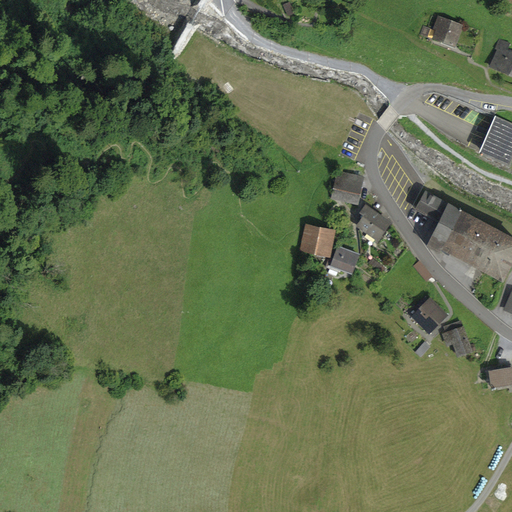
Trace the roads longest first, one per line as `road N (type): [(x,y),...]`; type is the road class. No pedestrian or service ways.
road 1 (residential): [(511,335),(430,262),(373,175),(370,153),(395,109),(427,88),(511,102)]
road 2 (track): [(406,99),(365,71),(248,33),(224,0)]
